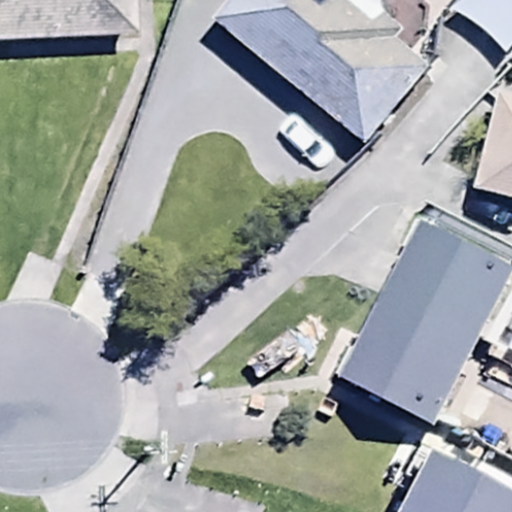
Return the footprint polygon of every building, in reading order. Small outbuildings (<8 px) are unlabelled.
[(0,0),(0,37),(131,34),(130,0),(0,0)] [(227,0),(208,22),(362,144),(423,67),(391,41),(399,31),(379,14),(377,0),(227,0)] [(511,97),(493,93),(469,190),(511,200),(511,97)] [(511,261),(429,215),(336,380),(424,430),(511,274),(511,261)] [(511,488),(422,441),(385,511),(508,511),(511,507),(511,488)]
